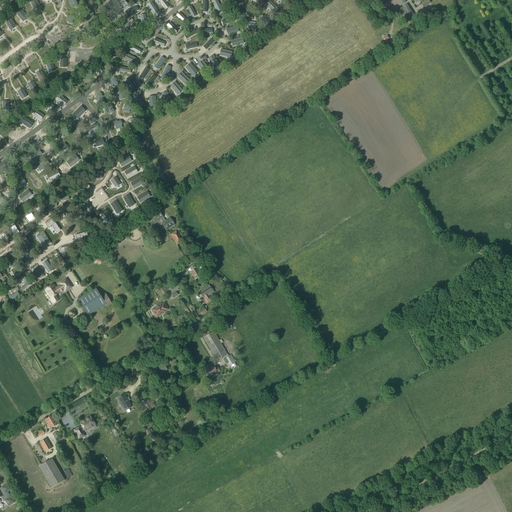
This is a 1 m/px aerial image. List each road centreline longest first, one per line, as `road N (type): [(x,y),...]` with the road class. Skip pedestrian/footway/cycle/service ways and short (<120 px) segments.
road 1 (unclassified): [(0,441),(222,306)]
road 2 (unknown): [(132,25),(107,44),(107,79),(0,149)]
road 3 (unknown): [(0,197),(127,110)]
road 4 (unknown): [(0,249),(107,174)]
road 5 (track): [(222,306),(231,290),(206,267),(169,204)]
road 6 (unknown): [(94,383),(65,327),(77,292),(71,274)]
